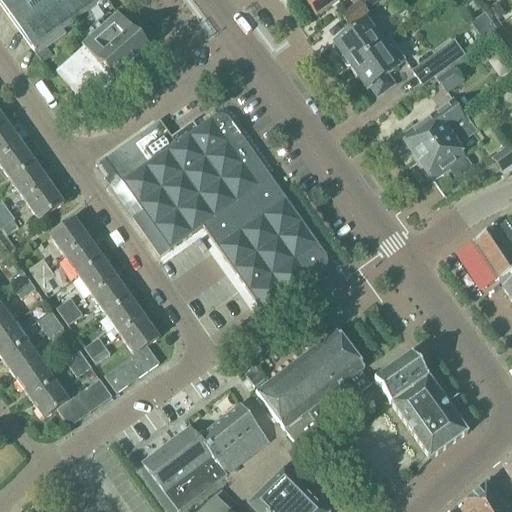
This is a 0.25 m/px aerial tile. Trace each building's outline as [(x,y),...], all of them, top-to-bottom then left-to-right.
[(0,0),(0,7),(33,54),(109,0),(0,0)] [(304,0),(301,2),(304,6),(302,7),(310,19),(312,18),(315,21),(340,3),(338,0),(304,0)] [(373,0),(366,0),(361,4),(360,3),(341,17),(349,29),(369,15),(367,12),(377,5),(373,0)] [(121,20),(119,17),(82,49),(83,51),(56,75),(83,106),(111,82),(111,83),(148,51),(134,35),(142,28),(129,13),(121,20)] [(380,30),(372,20),(335,46),(343,58),(342,61),(346,68),(350,67),(352,70),(391,42),(390,41),(382,47),(373,35),(380,30)] [(405,63),(391,42),(352,70),(367,91),(370,89),(377,98),(394,87),(387,77),(397,69),(405,63)] [(465,58),(454,43),(412,73),(422,88),(465,58)] [(511,72),(500,55),(487,64),(499,80),(511,72)] [(462,83),(454,71),(437,83),(445,95),(462,83)] [(511,93),(492,108),(506,126),(511,121),(511,93)] [(463,120),(452,104),(402,140),(403,142),(403,145),(407,151),(410,152),(417,161),(460,131),(456,125),(463,120)] [(158,124),(104,162),(169,253),(203,230),(265,318),(322,278),(306,255),(316,248),(226,121),(222,119),(215,119),(195,132),(191,126),(170,141),(158,124)] [(0,130),(0,163),(22,148),(7,126),(0,130)] [(468,127),(461,132),(460,131),(417,161),(423,170),(423,173),(427,179),(430,180),(432,183),(434,182),(437,182),(444,178),(444,175),(451,170),(457,179),(470,170),(463,161),(465,160),(456,148),(474,135),(468,127)] [(0,163),(0,170),(9,184),(35,165),(22,148),(0,163)] [(511,173),(511,153),(510,151),(493,162),(501,175),(501,174),(504,178),(511,174),(511,173)] [(9,184),(24,205),(50,187),(35,165),(9,184)] [(38,225),(64,207),(50,187),(24,205),(38,225)] [(0,209),(0,221),(8,216),(3,207),(0,209)] [(0,232),(1,233),(14,224),(8,216),(0,221),(0,232)] [(50,241),(64,260),(89,243),(75,223),(50,241)] [(497,283),(511,273),(511,256),(510,254),(511,252),(511,234),(505,224),(471,246),(497,283)] [(64,260),(78,280),(103,263),(89,243),(64,260)] [(78,280),(92,300),(117,282),(103,263),(78,280)] [(29,274),(35,282),(49,273),(43,265),(29,274)] [(41,290),(54,281),(49,273),(35,282),(41,290)] [(10,287),(16,295),(30,286),(25,277),(10,287)] [(117,282),(92,300),(106,319),(131,302),(117,282)] [(511,282),(503,289),(511,303),(511,282)] [(16,295),(22,304),(36,294),(30,286),(16,295)] [(131,302),(106,319),(120,339),(145,322),(131,302)] [(57,313),(62,321),(76,312),(71,304),(57,313)] [(0,334),(12,326),(0,309),(0,334)] [(68,329),(81,320),(76,312),(62,321),(68,329)] [(38,326),(44,334),(58,324),(52,317),(38,326)] [(145,322),(120,339),(134,359),(135,358),(159,342),(145,322)] [(44,334),(49,342),(63,332),(58,324),(44,334)] [(0,334),(0,361),(2,364),(26,346),(12,326),(0,334)] [(364,372),(335,335),(255,397),(283,433),(316,408),(328,423),(370,389),(360,375),(364,372)] [(90,361),(104,351),(98,343),(84,353),(90,361)] [(2,364),(15,382),(39,364),(26,346),(2,364)] [(96,369),(110,359),(104,351),(90,361),(96,369)] [(159,368),(147,351),(135,358),(147,376),(159,368)] [(66,366),(72,374),(85,364),(80,356),(66,366)] [(147,376),(135,358),(134,359),(125,365),(138,383),(147,376)] [(429,464),(468,436),(412,358),(374,385),(429,464)] [(15,382),(29,401),(53,384),(39,364),(15,382)] [(72,374),(77,382),(91,372),(85,364),(72,374)] [(138,383),(125,365),(115,373),(128,390),(138,383)] [(128,390),(115,373),(104,380),(117,398),(128,390)] [(56,414),(67,406),(68,406),(53,384),(29,401),(44,423),(56,414)] [(112,402),(100,384),(88,392),(100,409),(112,402)] [(100,409),(88,392),(78,399),(90,416),(100,409)] [(78,399),(68,406),(67,406),(80,424),(90,416),(78,399)] [(80,424),(67,406),(56,414),(68,432),(80,424)] [(267,447),(239,412),(198,443),(225,479),(252,459),(267,447)] [(198,443),(189,431),(141,469),(174,511),(182,511),(225,479),(198,443)] [(320,511),(283,474),(276,481),(251,507),(255,511),(320,511)] [(503,511),(487,485),(459,510),(460,511),(503,511)]
